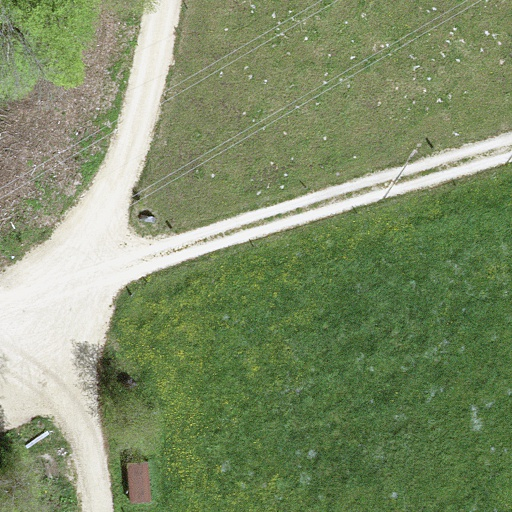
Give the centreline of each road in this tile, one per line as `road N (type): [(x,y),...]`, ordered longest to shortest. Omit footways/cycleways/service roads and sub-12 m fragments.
road 1 (track): [(511,157),(70,283)]
road 2 (track): [(70,283),(150,57),(160,0)]
road 3 (track): [(86,511),(56,333),(70,283)]
